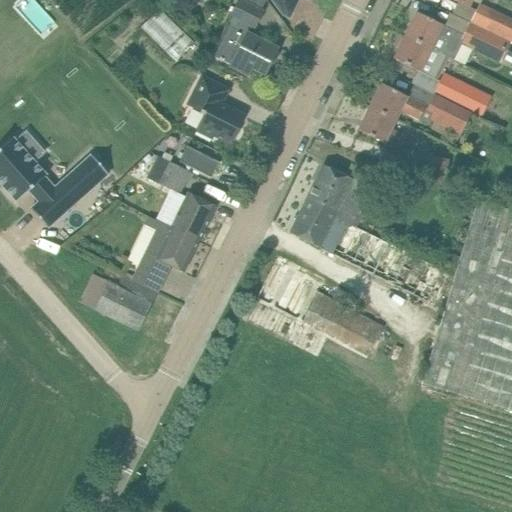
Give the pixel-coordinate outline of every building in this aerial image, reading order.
[(204,2),(203,0),(185,0),(189,8),(204,2)] [(263,11),(245,2),(240,0),(238,0),(226,25),(234,29),(227,44),(239,50),(234,59),(265,74),(277,49),(248,35),(252,26),(254,28),(263,11)] [(271,0),(274,3),(283,15),(289,18),(295,6),(298,0),(306,0),(307,0),(271,0)] [(511,19),(481,3),(472,21),(511,41),(511,19)] [(417,13),(405,36),(445,56),(445,55),(453,59),(462,44),(499,63),(510,43),(471,23),(464,36),(417,13)] [(445,56),(405,36),(393,59),(420,72),(434,79),(445,56)] [(77,129),(114,94),(78,56),(41,92),(77,129)] [(435,92),(472,110),(482,115),(491,97),(444,73),(435,92)] [(229,90),(211,81),(201,76),(187,104),(204,113),(194,130),(212,139),(214,136),(230,144),(232,139),(235,140),(240,129),(238,128),(244,115),(222,104),(229,90)] [(370,107),(396,120),(400,111),(418,121),(419,120),(429,125),(432,119),(462,133),(472,110),(435,92),(427,107),(407,97),(408,97),(381,84),(370,107)] [(29,115),(48,101),(43,94),(24,107),(29,115)] [(396,120),(370,107),(358,130),(384,143),(385,143),(403,152),(410,137),(392,129),(396,120)] [(13,138),(0,150),(0,182),(18,202),(30,191),(38,200),(41,203),(50,194),(67,212),(109,174),(92,155),(55,188),(46,177),(47,175),(13,138)] [(187,146),(179,162),(211,177),(219,163),(187,146)] [(449,160),(409,149),(406,165),(445,174),(449,160)] [(189,172),(157,156),(152,165),(166,172),(159,184),(170,190),(178,194),(189,172)] [(323,165),(306,199),(357,224),(361,215),(341,205),(353,180),(323,165)] [(178,194),(170,190),(155,221),(171,228),(169,232),(177,236),(180,231),(183,233),(183,235),(198,242),(215,207),(188,194),(186,198),(178,194)] [(306,199),(289,233),(307,242),(414,294),(429,263),(356,227),(357,224),(306,199)] [(511,211),(477,201),(422,385),(511,411),(511,211)] [(171,228),(155,221),(147,217),(144,224),(156,230),(149,245),(158,250),(155,257),(145,253),(132,281),(157,293),(170,266),(183,272),(198,242),(183,235),(183,233),(180,231),(177,236),(169,232),(171,228)] [(110,284),(97,312),(138,332),(152,304),(110,284)] [(318,291),(302,321),(367,354),(383,326),(318,291)]
